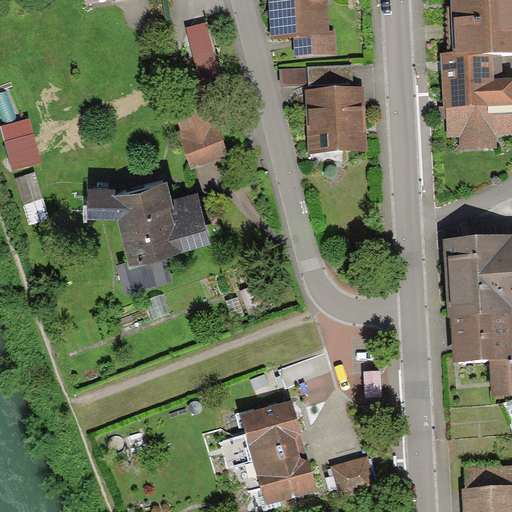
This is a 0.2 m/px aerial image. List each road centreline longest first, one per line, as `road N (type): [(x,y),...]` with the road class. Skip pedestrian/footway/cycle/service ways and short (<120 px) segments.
road 1 (residential): [(413,308),(356,312),(319,289),(244,0)]
road 2 (tertiary): [(393,0),(413,308)]
road 3 (tertiary): [(422,511),(413,308)]
